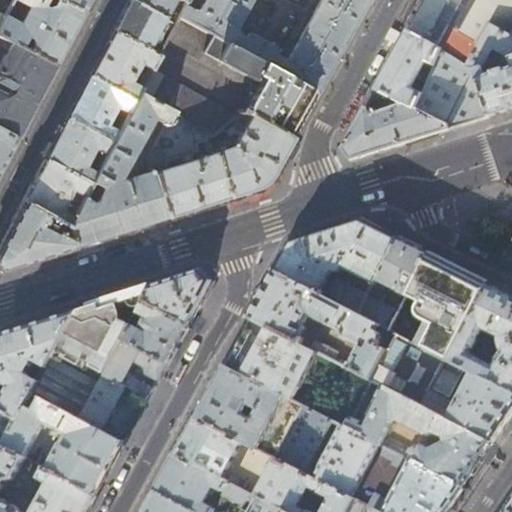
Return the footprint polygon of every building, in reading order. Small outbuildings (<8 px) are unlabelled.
[(0,0),(0,24),(4,18),(13,0),(0,0)] [(56,0),(17,0),(30,7),(19,26),(4,18),(0,24),(0,37),(54,67),(69,38),(82,14),(56,0)] [(89,0),(56,0),(82,14),(89,0)] [(186,0),(129,0),(129,1),(174,26),(177,20),(167,15),(174,0),(177,0),(185,3),(186,0)] [(203,0),(198,9),(194,11),(185,6),(179,17),(312,92),(317,95),(348,38),(369,0),(203,0)] [(511,0),(426,0),(409,33),(441,51),(435,65),(421,95),(415,110),(448,127),(449,130),(455,128),(490,117),(476,71),(468,67),(490,26),(511,36),(511,0)] [(174,26),(129,1),(121,15),(112,32),(157,57),(162,47),(156,44),(159,38),(154,36),(157,30),(168,36),(174,26)] [(179,17),(177,20),(174,26),(168,36),(166,41),(236,82),(248,85),(256,90),(243,115),(245,115),(287,138),(305,106),(312,92),(179,17)] [(511,110),(511,36),(490,26),(468,67),(476,71),(490,117),(511,110)] [(157,57),(112,32),(101,54),(89,76),(134,101),(137,95),(140,90),(128,84),(138,65),(150,70),(152,65),(157,57)] [(425,60),(435,65),(441,51),(409,33),(393,60),(377,90),(406,105),(415,110),(421,95),(410,88),(416,77),(421,80),(424,74),(419,72),(425,60)] [(35,103),(54,67),(0,37),(0,45),(8,50),(0,63),(0,131),(16,140),(35,103)] [(238,115),(152,65),(150,70),(140,90),(137,95),(170,113),(208,139),(231,121),(238,115)] [(134,101),(89,76),(78,96),(66,119),(111,143),(119,127),(115,125),(112,131),(104,127),(115,107),(127,114),(134,101)] [(137,95),(134,101),(127,114),(119,127),(111,143),(104,156),(101,162),(98,168),(94,175),(89,184),(97,187),(98,191),(93,202),(89,203),(81,198),(66,226),(68,232),(73,249),(118,235),(166,220),(150,172),(116,182),(151,119),(164,125),(170,113),(137,95)] [(448,127),(415,110),(406,105),(377,115),(366,109),(344,150),(352,161),(401,145),(449,130),(448,127)] [(208,139),(170,113),(164,125),(145,158),(150,172),(166,220),(199,210),(228,200),(212,149),(208,139)] [(243,115),(238,115),(231,121),(235,123),(225,132),(229,137),(231,134),(239,137),(233,149),(218,153),(216,148),(212,149),(228,200),(258,191),(269,181),(280,162),(292,140),(287,138),(245,115),(243,115)] [(111,143),(66,119),(56,137),(44,161),(89,184),(94,175),(82,169),(92,149),(104,156),(111,143)] [(0,168),(16,140),(0,131),(0,168)] [(89,184),(44,161),(33,181),(21,203),(58,221),(66,226),(81,198),(89,184)] [(58,221),(21,203),(14,217),(0,242),(0,272),(37,261),(73,249),(68,232),(63,238),(51,233),(58,221)] [(379,229),(362,221),(328,231),(293,243),(285,256),(277,272),(361,315),(399,239),(379,229)] [(416,248),(399,239),(361,315),(391,331),(401,312),(380,301),(387,287),(408,297),(409,295),(429,254),(416,248)] [(444,261),(429,254),(409,295),(414,297),(412,301),(421,305),(425,297),(433,301),(429,309),(440,315),(462,270),(444,261)] [(154,287),(145,302),(189,326),(202,303),(214,282),(204,270),(193,274),(154,287)] [(475,276),(462,270),(440,315),(434,328),(424,348),(451,362),(461,342),(442,332),(449,319),(468,328),(490,284),(475,276)] [(391,331),(361,315),(277,272),(268,287),(251,319),(255,320),(318,353),(334,360),(338,352),(315,341),(313,344),(304,339),(310,328),(310,326),(309,325),(309,324),(306,323),(311,315),(315,312),(316,314),(318,317),(320,320),(322,321),(343,332),(345,339),(348,338),(362,344),(350,368),(373,380),(397,334),(391,331)] [(511,294),(490,284),(468,328),(461,342),(451,362),(511,393),(511,294)] [(178,346),(189,326),(145,302),(140,313),(152,319),(151,321),(150,321),(148,322),(147,321),(145,325),(147,332),(133,325),(125,341),(168,365),(178,346)] [(78,311),(34,394),(42,399),(81,420),(106,375),(125,341),(133,325),(124,320),(119,306),(116,311),(109,307),(107,311),(103,310),(101,303),(78,311)] [(0,432),(10,438),(27,406),(34,394),(78,311),(34,325),(8,333),(0,348),(0,366),(17,376),(2,403),(0,402),(0,432)] [(434,328),(401,312),(391,331),(397,334),(424,348),(434,328)] [(293,401),(318,353),(255,320),(243,343),(229,368),(286,397),(293,401)] [(0,348),(8,333),(0,335),(0,348)] [(511,393),(451,362),(424,348),(397,334),(373,380),(373,381),(385,388),(494,444),(508,422),(511,416),(511,393)] [(159,381),(168,365),(125,341),(106,375),(127,388),(149,400),(156,386),(143,381),(138,383),(130,373),(136,361),(147,367),(146,370),(148,374),(159,381)] [(196,418),(243,442),(258,449),(286,397),(229,368),(225,365),(211,391),(196,418)] [(115,410),(127,388),(106,375),(81,420),(103,432),(115,410)] [(349,429),(381,446),(387,449),(463,488),(478,467),(494,444),(385,388),(367,423),(355,417),(349,429)] [(36,410),(27,406),(10,438),(5,447),(26,459),(46,424),(68,435),(48,471),(96,496),(111,469),(125,444),(103,432),(81,420),(42,399),(36,410)] [(303,406),(276,458),(305,474),(308,469),(333,421),(303,406)] [(226,474),(243,442),(196,418),(184,440),(176,455),(230,483),(233,477),(226,474)] [(354,499),(381,446),(349,429),(344,427),(334,445),(328,442),(326,447),(331,450),(328,456),(321,452),(315,462),(323,466),(318,475),(308,469),(305,474),(326,484),(354,499)] [(0,511),(86,511),(96,496),(48,471),(46,469),(41,479),(50,484),(34,511),(20,511),(20,508),(0,497),(0,495),(8,483),(16,480),(27,459),(26,459),(5,447),(0,444),(0,511)] [(446,511),(463,488),(387,449),(384,454),(397,461),(394,465),(401,468),(405,466),(410,469),(389,508),(385,506),(385,499),(376,494),(369,507),(379,511),(446,511)] [(256,496),(230,483),(176,455),(167,471),(156,491),(196,511),(213,511),(214,509),(205,504),(214,486),(223,491),(221,494),(243,505),(246,505),(248,501),(252,503),(247,511),(284,511),(285,511),(256,496)] [(326,484),(305,474),(276,458),(256,496),(285,511),(287,511),(308,511),(299,507),(310,487),(321,493),(326,484)] [(354,499),(326,484),(321,493),(331,499),(323,511),(349,511),(356,499),(354,499)] [(196,511),(156,491),(146,508),(144,511),(196,511)]
